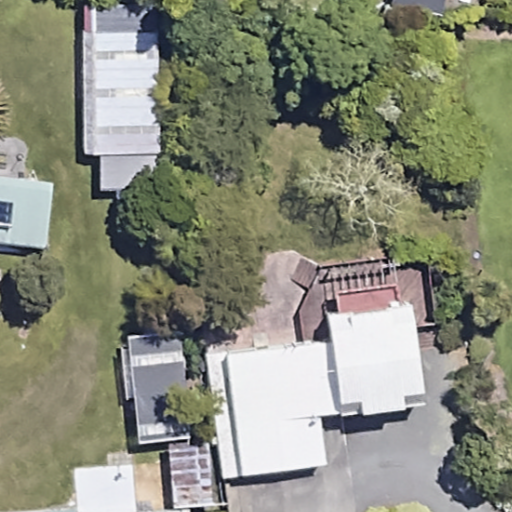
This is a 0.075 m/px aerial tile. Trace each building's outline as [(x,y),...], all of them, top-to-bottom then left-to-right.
[(449,0),(398,0),(398,4),(447,14),(449,0)] [(163,7),(102,7),(102,152),(164,151),(163,7)] [(0,240),(52,246),(59,179),(21,175),(24,135),(0,133),(0,240)] [(437,404),(428,304),(335,312),(337,341),(215,353),(226,474),(333,464),(328,414),(437,404)] [(188,312),(138,316),(146,436),(196,433),(188,312)] [(82,504),(0,511),(218,511),(214,455),(212,444),(170,448),(172,459),(78,468),(82,504)]
